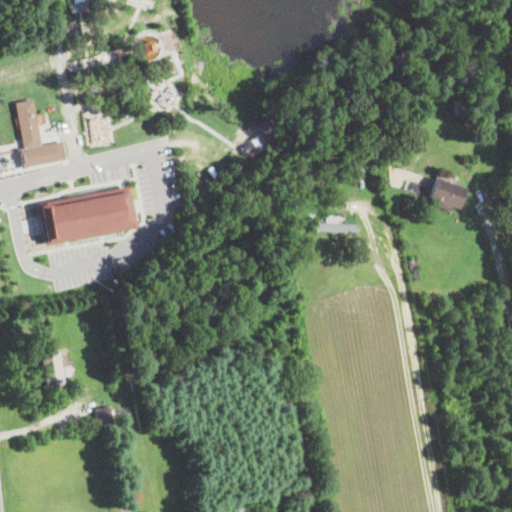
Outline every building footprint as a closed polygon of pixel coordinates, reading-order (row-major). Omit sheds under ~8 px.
[(156,50),(145,52),(143,42),(153,40),(156,50)] [(176,68),(166,72),(162,62),(172,58),(176,68)] [(177,94),(165,109),(156,101),(168,86),(177,94)] [(35,116),(41,145),(62,141),(65,160),(27,167),(21,168),(17,151),(23,150),(14,103),(32,99),(35,116)] [(469,114),(452,115),(451,100),(468,99),(469,114)] [(250,121),(269,144),(277,137),(259,114),(250,121)] [(110,141),(92,144),(88,120),(106,118),(110,141)] [(255,148),(245,155),(240,148),(250,141),(255,148)] [(365,163),(364,171),(351,170),(352,162),(365,163)] [(467,189),(460,210),(451,207),(449,212),(426,204),(428,198),(435,178),(467,189)] [(413,181),(411,188),(405,186),(407,179),(413,181)] [(126,186),(127,190),(132,189),(134,198),(130,199),(132,212),(136,212),(138,222),(135,223),(135,227),(47,245),(46,241),(44,242),(36,202),(43,201),(43,203),(126,186)] [(357,225),(357,233),(313,231),(313,223),(357,225)] [(417,258),(419,269),(410,270),(408,260),(417,258)] [(188,356),(173,362),(167,349),(182,342),(188,356)] [(64,385),(47,389),(40,353),(53,351),(58,350),(64,385)] [(113,424),(98,427),(95,408),(109,405),(113,424)] [(243,511),(233,511),(233,503),(243,502),(243,511)]
